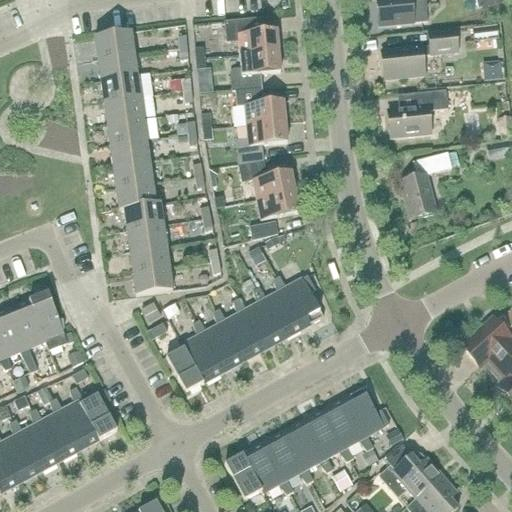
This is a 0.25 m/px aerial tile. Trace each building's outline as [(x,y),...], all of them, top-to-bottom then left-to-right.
[(426,0),(387,0),(388,0),(378,1),(380,28),(428,24),(426,0)] [(496,0),(473,0),(477,11),(498,5),(496,0)] [(278,33),(254,35),(252,21),(226,24),(228,45),(239,44),(240,57),(280,53),(278,33)] [(473,31),(474,43),(498,41),(497,29),(473,31)] [(423,58),(459,54),(456,32),(429,35),(430,47),(382,53),(386,82),(425,77),(423,58)] [(98,63),(135,58),(131,36),(95,41),(98,63)] [(178,52),(186,51),(185,39),(177,40),(178,52)] [(197,61),(205,60),(205,50),(196,51),(197,61)] [(178,52),(179,63),(187,63),(186,51),(178,52)] [(260,76),(282,74),(280,53),(240,57),(242,71),(233,72),(229,77),(231,94),(235,93),(261,91),(260,76)] [(101,85),(138,80),(135,58),(98,63),(101,85)] [(197,61),(198,71),(206,70),(205,60),(197,61)] [(504,64),(494,65),(496,82),(506,81),(504,64)] [(104,106),(141,101),(138,80),(101,85),(104,106)] [(180,82),(169,83),(171,95),(182,94),(180,82)] [(182,95),(190,94),(189,82),(181,83),(182,94),(182,95)] [(245,107),(247,128),(286,124),(284,103),(263,105),(261,91),(235,93),(236,108),(245,107)] [(429,113),(449,111),(447,92),(419,95),(420,109),(389,112),(392,140),(431,136),(429,113)] [(458,102),(471,101),(470,92),(458,93),(458,102)] [(182,95),(183,106),(191,106),(190,94),(182,95)] [(107,127),(144,122),(141,101),(104,106),(107,127)] [(233,106),(223,107),(224,127),(235,126),(233,106)] [(177,118),(167,119),(167,126),(177,125),(177,118)] [(204,132),(212,131),(211,121),(203,121),(204,132)] [(110,149),(147,144),(144,122),(107,127),(110,149)] [(265,163),(263,147),(288,145),(286,124),(247,128),(248,140),(236,141),(239,165),(265,163)] [(187,138),(195,137),(194,125),(186,126),(186,127),(187,138)] [(186,127),(175,128),(176,139),(187,138),(186,127)] [(204,132),(205,143),(213,142),(212,131),(204,132)] [(187,138),(188,150),(196,149),(195,137),(187,138)] [(113,170),(150,165),(147,144),(110,149),(113,170)] [(508,145),(486,148),(488,161),(510,159),(508,145)] [(428,177),(453,171),(449,155),(414,164),(418,179),(400,184),(410,222),(438,215),(428,177)] [(292,174),(268,178),(265,163),(239,168),(242,185),(254,183),(257,201),(296,194),(292,174)] [(116,192),(153,187),(150,165),(113,170),(116,192)] [(194,181),(202,179),(200,167),(192,169),(194,181)] [(194,181),(196,193),(204,191),(202,179),(194,181)] [(156,208),(156,207),(153,187),(116,192),(120,214),(124,213),(156,208)] [(296,194),(257,201),(261,222),(300,215),(296,194)] [(215,199),(217,210),(225,208),(223,198),(215,199)] [(127,234),(164,229),(160,207),(156,207),(156,208),(124,213),(127,234)] [(202,224),(210,222),(208,210),(199,212),(202,224)] [(202,224),(204,236),(213,234),(210,222),(202,224)] [(252,242),(265,239),(279,236),(276,223),(249,229),(252,242)] [(130,255),(167,250),(164,229),(127,234),(130,255)] [(275,238),(264,244),(266,247),(268,251),(279,245),(275,238)] [(133,277),(170,272),(167,250),(130,255),(133,277)] [(257,250),(247,255),(254,268),(264,263),(263,262),(258,252),(257,250)] [(210,266),(218,264),(215,252),(207,254),(210,266)] [(210,266),(212,278),(220,276),(218,264),(210,266)] [(137,299),(173,294),(170,272),(133,277),(137,299)] [(281,291),(303,331),(324,320),(311,295),(316,292),(308,277),(286,289),(281,291)] [(281,291),(286,289),(280,278),(273,282),(277,294),(266,300),(261,302),(283,342),(303,331),(281,291)] [(250,283),(244,286),(248,294),(254,291),(250,283)] [(261,302),(266,300),(260,289),(253,292),(257,305),(246,311),(242,313),(263,353),(283,342),(261,302)] [(49,355),(68,347),(49,297),(30,304),(46,346),(49,355)] [(242,313),(246,311),(240,300),(233,304),(236,316),(225,322),(222,324),(243,363),(263,353),(242,313)] [(25,354),(29,352),(46,346),(30,304),(9,313),(25,354)] [(154,308),(141,315),(148,330),(161,323),(154,308)] [(165,315),(169,322),(179,317),(175,310),(165,315)] [(222,324),(225,322),(219,311),(213,315),(217,327),(206,333),(202,335),(223,374),(243,363),(222,324)] [(511,311),(502,317),(508,331),(511,329),(511,311)] [(9,313),(0,316),(0,352),(4,362),(9,360),(21,356),(26,366),(34,363),(29,352),(25,354),(9,313)] [(511,340),(493,320),(466,344),(485,365),(489,362),(506,381),(498,388),(511,403),(511,340)] [(202,335),(206,333),(200,322),(193,326),(197,338),(181,346),(183,350),(184,349),(203,385),(223,374),(202,335)] [(162,330),(150,337),(155,344),(167,338),(162,330)] [(186,394),(203,385),(184,349),(183,350),(166,359),(186,394)] [(13,371),(9,360),(4,362),(0,352),(0,364),(6,374),(13,371)] [(83,365),(78,355),(67,360),(72,370),(83,365)] [(34,363),(26,366),(31,377),(38,374),(34,363)] [(84,371),(72,377),(76,385),(88,379),(84,371)] [(28,390),(23,380),(12,384),(17,394),(28,390)] [(62,384),(67,393),(74,389),(69,381),(62,384)] [(79,406),(84,403),(76,389),(70,392),(73,404),(62,410),(57,413),(79,452),(99,442),(79,406)] [(43,407),(50,403),(51,402),(45,390),(36,395),(43,407)] [(363,441),(368,438),(389,426),(381,412),(376,414),(363,390),(342,402),(363,441)] [(79,406),(99,442),(117,432),(97,396),(84,403),(79,406)] [(23,400),(14,404),(18,413),(27,409),(23,400)] [(57,413),(62,410),(56,400),(51,402),(50,403),(53,415),(42,421),(38,423),(59,463),(79,452),(57,413)] [(374,449),(368,438),(363,441),(342,402),(322,413),(343,452),(347,449),(359,443),(367,453),(374,449)] [(9,421),(4,409),(0,411),(0,419),(2,424),(9,421)] [(38,423),(42,421),(36,411),(29,414),(33,426),(22,432),(18,434),(39,474),(59,463),(38,423)] [(353,460),(347,449),(343,452),(322,413),(302,423),(323,462),(327,460),(338,454),(347,464),(353,460)] [(18,434),(22,432),(16,421),(9,425),(12,437),(2,443),(0,443),(0,449),(19,485),(39,474),(18,434)] [(333,471),(327,460),(323,462),(302,423),(282,434),(303,473),(308,471),(318,465),(327,475),(333,471)] [(403,440),(398,431),(386,437),(391,446),(403,440)] [(314,482),(308,471),(303,473),(282,434),(262,445),(283,484),(287,481),(298,475),(307,485),(314,482)] [(0,449),(0,443),(2,443),(0,439),(0,494),(19,485),(0,449)] [(294,493),(287,481),(283,484),(262,445),(242,456),(261,492),(263,494),(278,486),(287,496),(294,493)] [(377,462),(372,452),(364,457),(369,466),(377,462)] [(244,501),(261,492),(242,456),(225,465),(244,501)] [(391,469),(378,480),(397,502),(408,493),(416,502),(442,479),(427,462),(425,464),(421,458),(420,458),(419,457),(418,457),(417,457),(416,457),(415,457),(414,457),(413,458),(412,458),(412,459),(411,459),(403,466),(394,473),(391,469)] [(332,479),(340,493),(350,487),(343,473),(332,479)] [(450,502),(458,496),(442,479),(416,502),(406,511),(458,511),(459,511),(450,502)] [(161,511),(157,503),(140,511),(161,511)]
